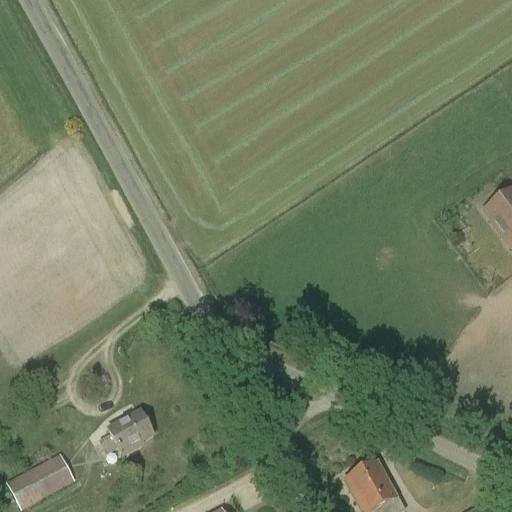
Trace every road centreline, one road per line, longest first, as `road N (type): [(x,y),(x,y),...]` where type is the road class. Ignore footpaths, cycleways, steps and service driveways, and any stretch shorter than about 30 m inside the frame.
road 1 (tertiary): [(223,355),(29,0)]
road 2 (unclassified): [(511,481),(343,401)]
road 3 (unclassified): [(343,401),(238,349),(223,355)]
road 4 (tertiary): [(281,464),(223,355)]
